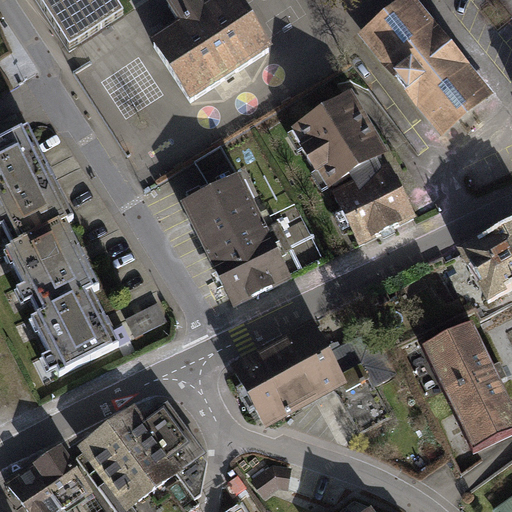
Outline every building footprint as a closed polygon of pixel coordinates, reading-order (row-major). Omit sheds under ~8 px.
[(106,29),(124,17),(112,0),(35,0),(70,53),(106,29)] [(235,0),(226,0),(204,15),(193,0),(179,0),(169,7),(183,29),(154,48),(191,104),(230,78),(270,52),(235,0)] [(442,133),(487,96),(410,2),(365,38),(442,133)] [(376,162),(382,158),(348,102),(299,131),(309,148),(303,152),(317,175),(323,171),(333,188),(349,178),(356,188),(335,198),(360,247),(414,220),(389,171),(382,175),(376,162)] [(0,219),(16,250),(65,224),(73,220),(51,180),(47,171),(48,171),(28,132),(10,141),(0,123),(0,219)] [(209,188),(235,173),(221,150),(195,165),(209,188)] [(267,211),(257,216),(239,181),(185,208),(235,308),(289,281),(277,257),(289,250),(278,227),(265,233),(263,229),(273,224),(267,211)] [(78,252),(79,251),(65,224),(16,250),(22,263),(14,266),(40,317),(90,292),(91,294),(98,290),(83,261),(78,252)] [(511,232),(458,264),(491,321),(511,308),(511,232)] [(104,320),(91,294),(90,292),(40,317),(47,331),(39,335),(60,376),(118,347),(110,330),(108,331),(107,327),(103,320),(104,320)] [(511,390),(472,307),(418,333),(471,444),(511,424),(511,390)] [(156,310),(127,326),(137,345),(166,329),(156,310)] [(315,320),(260,354),(293,412),(335,390),(360,434),(388,417),(374,393),(394,381),(367,336),(335,354),(315,320)] [(260,354),(235,368),(266,428),(293,412),(260,354)] [(135,419),(78,460),(103,495),(100,497),(111,511),(147,511),(182,487),(196,506),(202,502),(208,471),(204,465),(206,464),(168,412),(143,430),(135,419)] [(63,456),(8,492),(21,511),(85,511),(96,505),(63,456)] [(274,470),(252,486),(265,503),(280,493),(287,494),(290,472),(274,470)] [(511,511),(511,502),(498,511),(511,511)]
